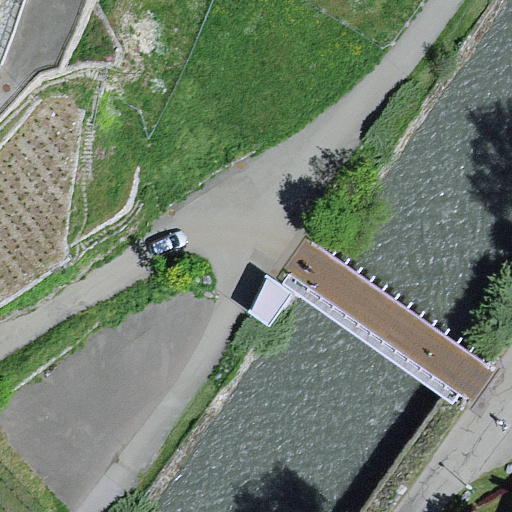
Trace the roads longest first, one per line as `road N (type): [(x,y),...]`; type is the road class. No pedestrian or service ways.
road 1 (unclassified): [(81,511),(223,303),(250,232)]
road 2 (residential): [(250,232),(183,239),(0,344)]
road 3 (residential): [(418,511),(511,381)]
